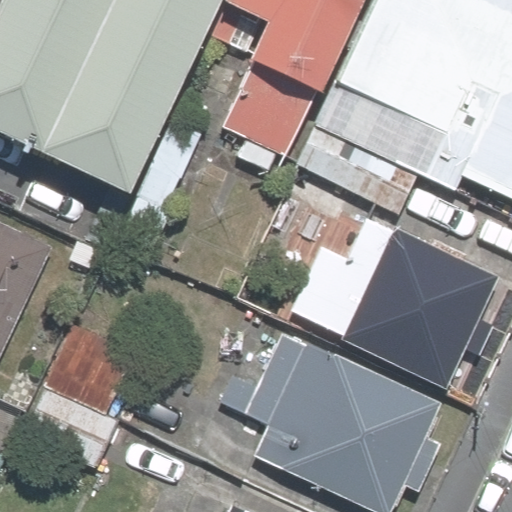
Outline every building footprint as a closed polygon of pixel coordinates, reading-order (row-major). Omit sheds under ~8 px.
[(145,0),(0,0),(0,193),(48,215),(145,0)] [(309,0),(177,0),(213,16),(191,65),(265,99),(309,0)] [(511,0),(309,0),(277,73),(390,124),(373,160),(511,222),(511,0)] [(203,131),(170,114),(110,235),(142,251),(203,131)] [(0,379),(18,388),(77,256),(0,221),(0,379)] [(293,337),(432,400),(481,291),(381,246),(347,231),(334,259),(262,226),(237,282),(285,304),(273,329),(293,337)] [(374,511),(421,404),(274,340),(255,385),(229,374),(213,412),(250,428),(236,459),(358,511),(374,511)] [(213,481),(235,440),(55,345),(8,435),(90,479),(116,430),(213,481)]
